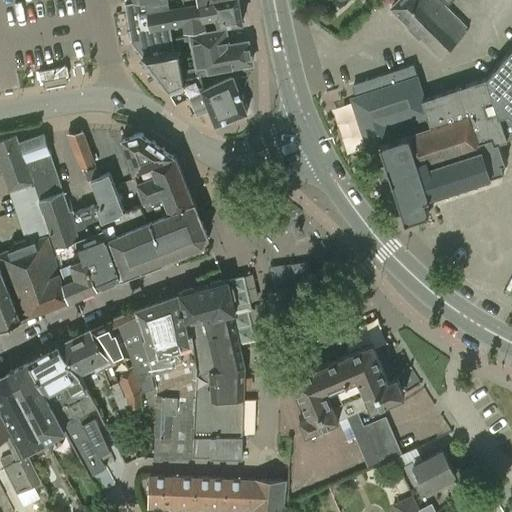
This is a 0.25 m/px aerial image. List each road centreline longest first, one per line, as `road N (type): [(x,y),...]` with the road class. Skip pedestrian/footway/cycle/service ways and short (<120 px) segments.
road 1 (residential): [(130,502),(127,477),(137,464),(263,461),(269,352),(253,265),(230,242)]
road 2 (secondary): [(511,344),(416,280),(351,207),(310,138)]
road 3 (residential): [(0,351),(222,258),(230,242)]
road 4 (secondary): [(310,138),(273,0)]
road 5 (secondary): [(233,163),(149,109),(116,98)]
